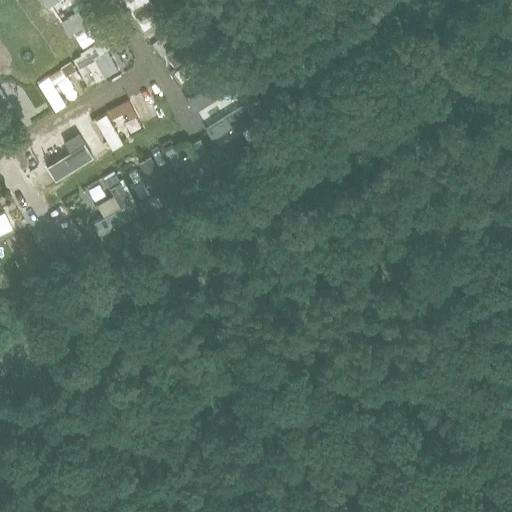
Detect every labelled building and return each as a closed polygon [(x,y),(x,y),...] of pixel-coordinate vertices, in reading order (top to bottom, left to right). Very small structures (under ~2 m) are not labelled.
[(147,24),(167,15),(161,2),(141,12),(147,24)] [(76,52),(85,45),(80,39),(71,46),(76,52)] [(86,52),(91,65),(85,67),(90,79),(108,72),(100,55),(109,51),(106,43),(86,52)] [(186,80),(213,61),(205,51),(179,70),(186,80)] [(67,61),(59,67),(66,76),(74,71),(67,61)] [(0,81),(12,77),(9,67),(0,70),(0,81)] [(55,105),(65,100),(54,77),(29,89),(37,106),(52,99),(55,105)] [(132,99),(115,109),(122,122),(139,112),(132,99)] [(0,120),(3,126),(28,112),(22,102),(0,114),(0,120)] [(96,121),(109,152),(125,145),(112,114),(96,121)] [(177,184),(173,177),(165,182),(169,189),(177,184)] [(141,211),(158,202),(153,194),(136,203),(141,211)] [(0,233),(13,227),(5,212),(0,214),(0,233)]
